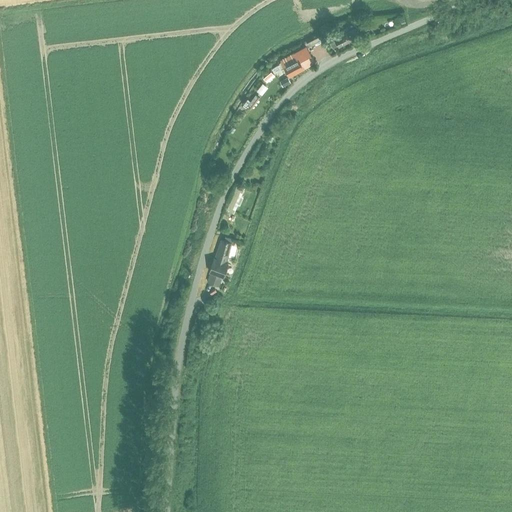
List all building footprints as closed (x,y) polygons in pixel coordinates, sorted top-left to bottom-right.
[(335,39),(330,42),(334,49),(338,46),(340,48),(360,37),(355,28),(335,39)] [(321,35),(307,43),(309,47),(324,40),(321,35)] [(289,76),(315,62),(306,45),(280,60),(289,76)] [(263,77),(267,81),(274,76),(270,71),(263,77)] [(283,86),(291,82),(288,78),(281,82),(283,86)] [(256,94),(248,105),(252,108),(260,97),(256,94)] [(252,108),(248,105),(236,121),(240,124),(252,108)] [(245,187),(239,185),(228,210),(234,213),(245,187)] [(222,276),(224,276),(228,263),(227,262),(233,239),(225,237),(224,241),(221,240),(215,258),(214,258),(210,272),(211,272),(208,282),(219,286),(222,276)]
